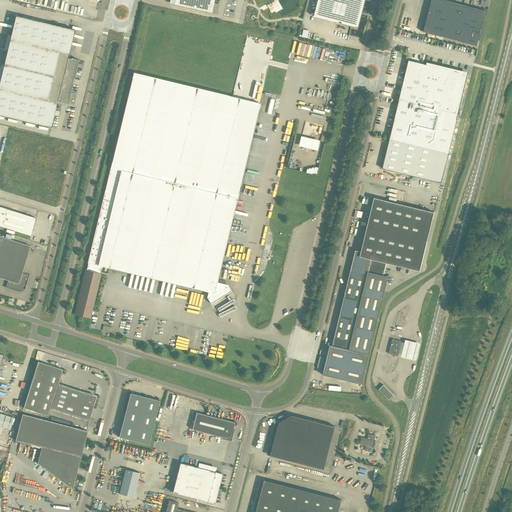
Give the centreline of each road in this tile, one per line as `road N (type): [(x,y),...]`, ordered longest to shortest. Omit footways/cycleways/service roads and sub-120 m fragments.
road 1 (tertiary): [(390,511),(511,34)]
road 2 (unclassified): [(254,411),(287,406),(305,384),(378,85)]
road 3 (unclassified): [(357,80),(286,374),(260,390)]
road 4 (unclassified): [(55,327),(129,25)]
road 5 (unclassified): [(108,21),(35,321)]
road 6 (trunk): [(511,334),(449,511)]
road 7 (trunk): [(459,511),(511,364)]
road 8 (unclassified): [(82,511),(120,369)]
road 9 (unclassified): [(120,369),(254,411)]
road 10 (unclassified): [(260,390),(126,350)]
